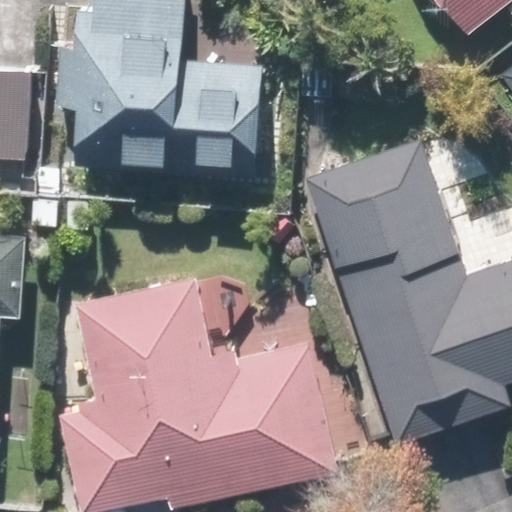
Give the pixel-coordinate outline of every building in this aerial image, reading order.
[(198,0),(103,0),(103,7),(68,6),(66,101),(90,102),(88,168),(274,174),(278,56),(197,54),(198,0)] [(511,0),(449,0),(474,34),(511,5),(511,0)] [(0,144),(39,146),(42,62),(0,61),(0,144)] [(433,126),(308,168),(397,436),(511,398),(511,256),(480,267),(433,126)] [(42,229),(0,225),(0,511),(14,307),(37,309),(42,229)] [(112,400),(67,410),(90,505),(177,484),(183,510),(351,469),(319,339),(249,356),(245,341),(224,346),(207,273),(88,301),(112,400)]
